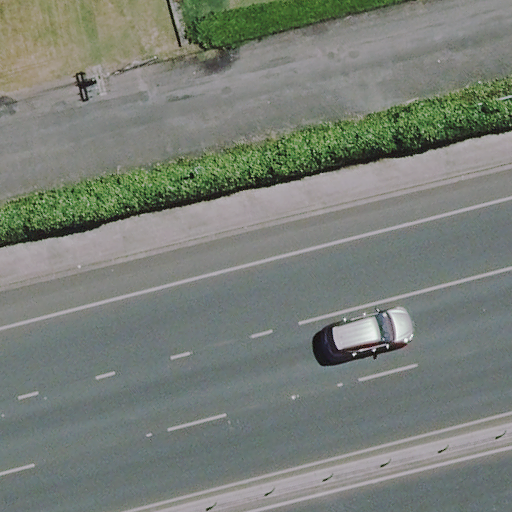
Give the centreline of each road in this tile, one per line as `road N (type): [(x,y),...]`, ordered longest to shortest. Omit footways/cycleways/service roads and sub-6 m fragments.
road 1 (trunk): [(0,483),(511,349)]
road 2 (residential): [(511,43),(0,169)]
